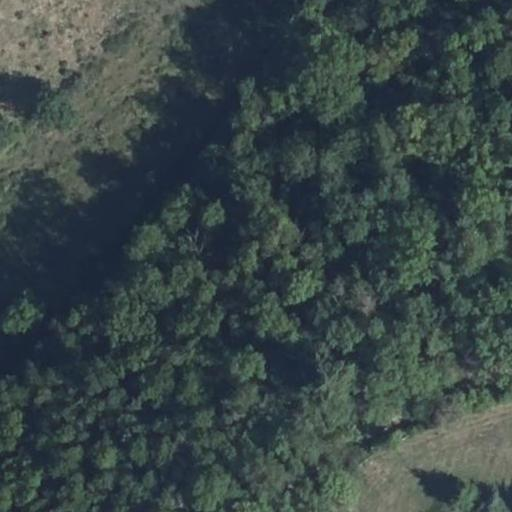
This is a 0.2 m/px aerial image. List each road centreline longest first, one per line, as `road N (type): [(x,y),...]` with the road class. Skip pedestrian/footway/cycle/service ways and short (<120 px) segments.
road 1 (unclassified): [(325,0),(149,222),(0,362)]
road 2 (track): [(243,511),(410,421),(511,384)]
